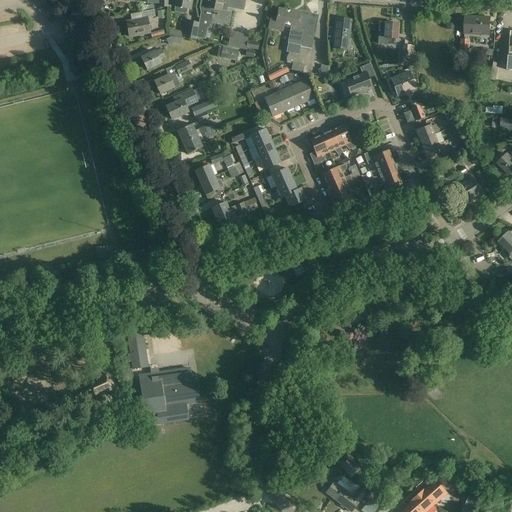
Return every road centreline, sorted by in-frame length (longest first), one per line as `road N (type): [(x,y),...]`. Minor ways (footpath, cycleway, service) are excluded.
road 1 (unclassified): [(318,195),(296,136),(387,102),(420,188),(455,238)]
road 2 (residential): [(200,280),(127,93),(66,0)]
road 3 (track): [(157,250),(91,78),(104,54)]
road 4 (tertiary): [(279,336),(343,271),(455,238)]
road 5 (unclassified): [(0,322),(175,293),(200,280)]
road 6 (tertiary): [(290,511),(261,480),(252,454),(257,403),(279,336)]
